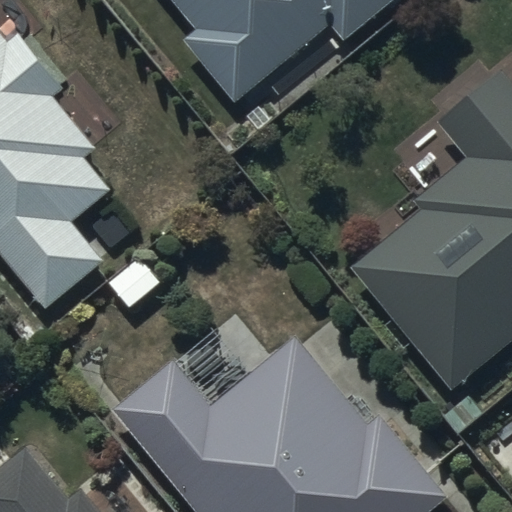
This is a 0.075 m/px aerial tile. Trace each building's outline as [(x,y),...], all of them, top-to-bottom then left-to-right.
[(176,0),(198,27),(187,37),(239,100),(337,21),(348,35),(390,0),(176,0)] [(0,248),(50,308),(109,258),(78,223),(114,192),(86,159),(102,146),(58,95),(69,86),(24,34),(14,42),(0,25),(0,248)] [(425,207),(354,266),(455,388),(511,340),(511,75),(505,67),(441,121),(469,155),(418,199),(425,207)] [(371,427),(298,338),(214,407),(175,360),(115,410),(198,511),(427,511),(448,494),(384,416),(371,427)] [(32,445),(0,470),(0,511),(105,511),(86,487),(74,496),(32,445)]
